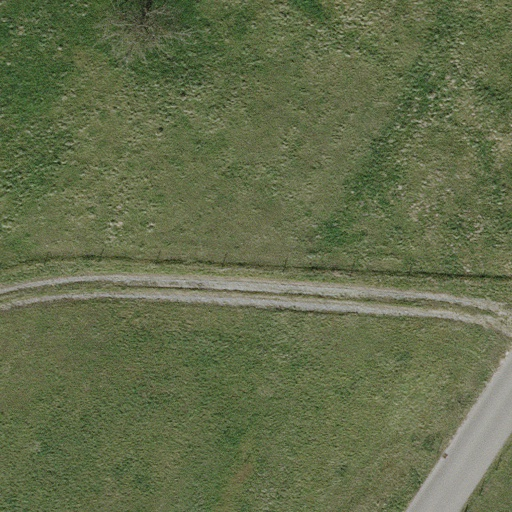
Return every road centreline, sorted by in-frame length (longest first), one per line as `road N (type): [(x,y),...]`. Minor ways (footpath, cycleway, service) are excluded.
road 1 (track): [(511,327),(451,307),(234,287),(46,291),(0,302)]
road 2 (unclassified): [(435,511),(511,394)]
